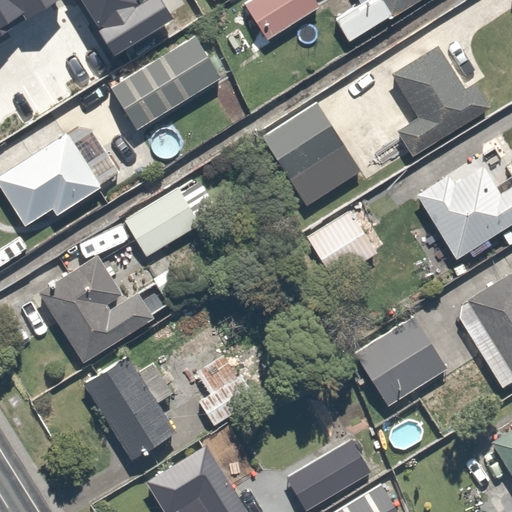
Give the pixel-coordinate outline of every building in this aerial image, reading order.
[(306,0),(237,0),(237,1),(259,39),(312,8),(306,0)] [(355,0),(356,0),(328,17),(344,43),(379,21),(413,0),(355,0)] [(187,33),(105,83),(132,126),(213,77),(187,33)] [(63,64),(72,81),(101,65),(92,48),(63,64)] [(432,48),(390,73),(415,116),(390,130),(404,154),(484,107),(469,81),(457,89),(432,48)] [(344,143),(313,99),(253,138),(285,184),(344,143)] [(0,133),(18,121),(4,100),(0,102),(0,133)] [(51,115),(0,147),(0,191),(20,223),(47,206),(50,211),(115,170),(87,126),(66,139),(51,115)] [(475,151),(410,192),(450,255),(511,215),(511,162),(491,176),(475,151)] [(194,172),(119,215),(141,254),(195,224),(185,206),(206,194),(194,172)] [(347,208),(299,236),(324,279),(371,251),(347,208)] [(94,256),(34,290),(74,360),(149,317),(134,292),(119,300),(94,256)] [(464,297),(453,316),(497,386),(510,378),(511,381),(511,285),(504,272),(464,297)] [(413,316),(350,352),(382,407),(445,371),(413,316)] [(157,362),(135,376),(123,356),(79,382),(93,405),(86,410),(98,430),(105,425),(124,456),(167,430),(151,402),(173,389),(157,362)] [(206,392),(193,400),(209,427),(267,393),(252,367),(236,376),(225,357),(195,374),(206,392)] [(511,411),(506,401),(473,420),(482,435),(511,417),(511,411)] [(511,423),(487,439),(511,479),(511,423)] [(365,470),(344,437),(280,478),(301,510),(365,470)] [(163,511),(170,508),(172,511),(244,511),(201,438),(150,468),(154,474),(142,481),(160,511),(163,511)] [(392,511),(375,483),(328,511),(392,511)]
